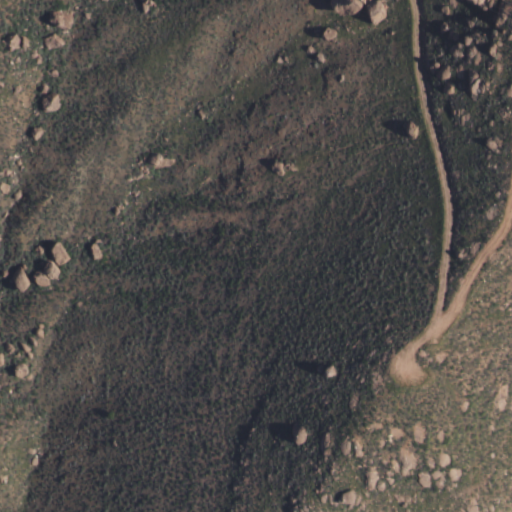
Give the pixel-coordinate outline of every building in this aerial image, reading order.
[(354,5),(348,0),(322,0),(321,2),(341,20),(354,5)] [(369,0),(358,9),(370,23),(385,11),(375,0),(369,0)] [(455,0),(456,4),(466,2),(467,10),(483,9),(482,0),(455,0)] [(65,12),(44,11),(43,25),(65,26),(65,12)] [(38,38),(43,50),(59,43),(54,31),(38,38)] [(0,36),(0,44),(3,51),(17,45),(12,32),(0,36)] [(37,95),(38,110),(56,108),(54,93),(37,95)] [(90,259),(101,256),(97,239),(86,242),(90,259)] [(52,265),(65,259),(56,240),(44,246),(52,265)] [(29,278),(40,288),(55,270),(44,261),(29,278)]
